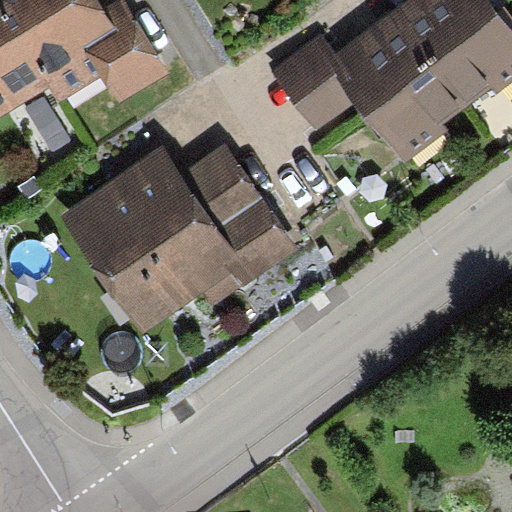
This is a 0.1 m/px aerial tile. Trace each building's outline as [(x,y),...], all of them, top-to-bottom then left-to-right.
[(97,0),(0,0),(0,41),(26,83),(53,66),(61,79),(96,57),(116,90),(159,63),(120,0),(105,0),(100,3),(97,0)] [(511,27),(491,0),(407,0),(394,10),(468,108),(511,75),(511,27)] [(324,40),(278,74),(315,124),(357,94),(403,156),(468,108),(394,10),(335,55),(324,40)] [(0,41),(0,100),(26,83),(0,41)] [(162,154),(71,218),(144,321),(203,280),(217,301),(293,247),(229,157),(185,188),(162,154)]
